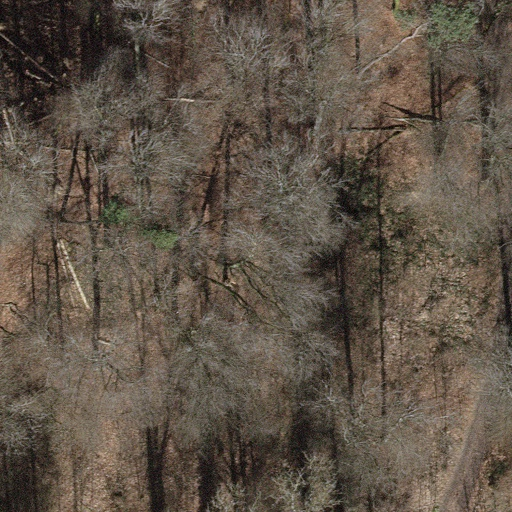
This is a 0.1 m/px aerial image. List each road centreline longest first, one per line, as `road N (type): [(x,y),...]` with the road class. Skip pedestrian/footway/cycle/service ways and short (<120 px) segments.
road 1 (track): [(511,320),(458,511)]
road 2 (track): [(494,0),(511,193)]
